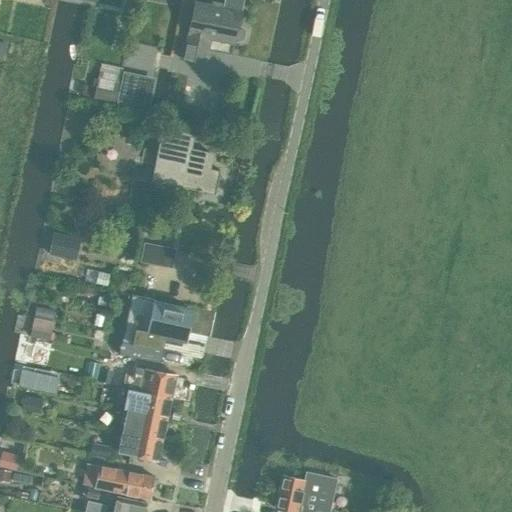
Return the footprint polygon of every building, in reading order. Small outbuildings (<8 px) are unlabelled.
[(184,44),(181,58),(206,64),(209,50),(204,49),(206,37),(211,38),(234,43),(235,42),(243,40),(245,30),(238,25),(241,12),(229,10),(224,9),(225,4),(213,2),(212,6),(195,3),(186,45),(184,44)] [(93,99),(115,104),(120,76),(98,71),(93,99)] [(79,84),(77,93),(85,95),(87,85),(79,84)] [(192,142),(178,139),(180,131),(161,128),(151,180),(166,183),(214,193),(218,173),(208,170),(211,153),(191,149),(192,142)] [(53,233),(49,253),(75,259),(79,239),(53,233)] [(145,243),(141,261),(170,267),(174,250),(145,243)] [(91,296),(92,289),(80,287),(79,294),(91,296)] [(118,354),(160,363),(160,362),(160,361),(157,361),(162,335),(166,336),(185,340),(191,310),(155,302),(156,300),(131,295),(119,353),(118,354)] [(55,310),(36,306),(33,317),(53,321),(55,310)] [(49,340),(51,333),(31,328),(30,336),(49,340)] [(88,361),(85,377),(95,379),(98,364),(88,361)] [(136,371),(133,389),(171,397),(176,376),(145,369),(144,373),(136,371)] [(21,370),(18,383),(54,391),(57,378),(21,370)] [(108,385),(121,387),(124,375),(111,372),(108,385)] [(122,409),(167,419),(171,397),(133,389),(132,390),(127,389),(122,409)] [(43,400),(25,396),(22,410),(40,413),(43,400)] [(118,431),(121,432),(162,440),(166,419),(122,409),(118,431)] [(158,461),(162,440),(121,432),(117,453),(158,461)] [(90,456),(112,461),(114,448),(93,444),(90,456)] [(0,452),(0,467),(17,471),(20,456),(0,452)] [(81,484),(112,491),(150,499),(154,476),(116,469),(86,463),(81,484)] [(0,480),(8,482),(10,472),(0,469),(0,480)] [(282,474),(275,507),(296,511),(314,511),(315,509),(327,511),(336,477),(305,470),(303,479),(282,474)] [(85,498),(97,500),(99,489),(87,487),(85,498)] [(88,501),(85,511),(144,511),(147,504),(117,497),(113,511),(107,511),(104,511),(105,505),(88,501)]
